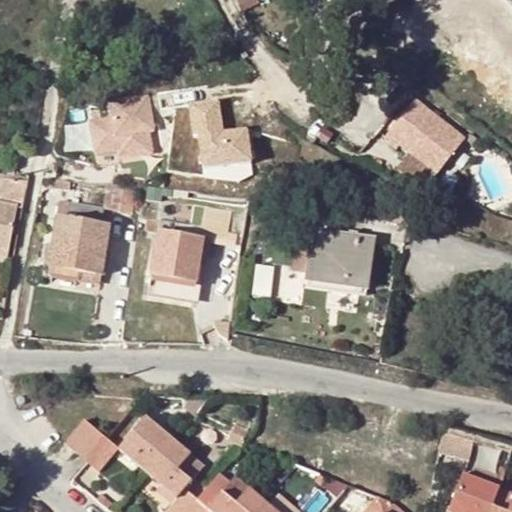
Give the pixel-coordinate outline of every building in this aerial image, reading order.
[(432,163),(457,126),(404,89),(376,131),(390,140),(392,136),(432,163)] [(98,115),(80,118),(89,164),(157,151),(146,91),(95,101),(98,115)] [(236,165),(233,128),(210,129),(208,100),(173,102),(177,169),(236,165)] [(104,210),(133,213),(137,187),(107,185),(104,210)] [(93,224),(96,208),(65,204),(62,219),(56,219),(48,278),(78,283),(80,273),(103,276),(110,227),(93,224)] [(230,212),(204,207),(201,229),(201,233),(226,238),(230,212)] [(0,261),(6,263),(15,216),(0,213),(0,261)] [(200,239),(201,233),(201,229),(160,222),(158,232),(200,239)] [(203,240),(200,239),(158,232),(150,276),(195,283),(203,240)] [(368,284),(372,240),(313,234),(308,277),(368,284)] [(101,286),(103,276),(80,273),(78,283),(101,286)] [(195,283),(150,276),(146,296),(192,303),(195,283)] [(367,297),(368,284),(308,277),(307,289),(367,297)] [(205,406),(215,394),(168,392),(160,401),(205,406)] [(173,443),(144,418),(117,451),(146,475),(173,443)] [(63,444),(75,454),(94,430),(83,421),(63,444)] [(239,437),(242,426),(229,422),(225,433),(239,437)] [(104,439),(94,430),(75,454),(85,463),(104,439)] [(97,473),(117,451),(104,439),(85,463),(97,473)] [(173,443),(146,475),(159,485),(175,499),(182,491),(202,467),(173,443)] [(453,456),(455,447),(437,443),(434,457),(447,460),(453,456)] [(194,500),(184,511),(204,511),(206,511),(207,511),(254,511),(263,503),(234,478),(228,485),(215,475),(194,500)] [(486,511),(496,488),(461,475),(448,511),(486,511)] [(170,505),(175,499),(159,485),(153,492),(170,505)] [(511,511),(511,494),(496,488),(486,511),(511,511)] [(184,511),(194,500),(182,491),(175,499),(170,505),(164,511),(184,511)] [(298,511),(276,494),(267,506),(274,511),(298,511)] [(274,511),(267,506),(263,503),(254,511),(274,511)]
